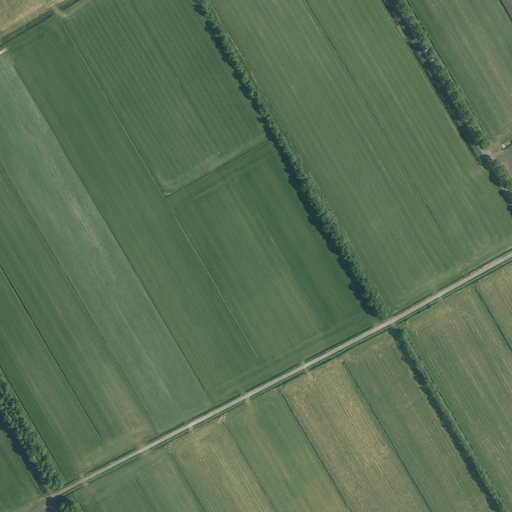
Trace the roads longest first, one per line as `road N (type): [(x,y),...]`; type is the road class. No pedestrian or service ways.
road 1 (track): [(511,252),(50,496)]
road 2 (tertiary): [(393,0),(511,199)]
